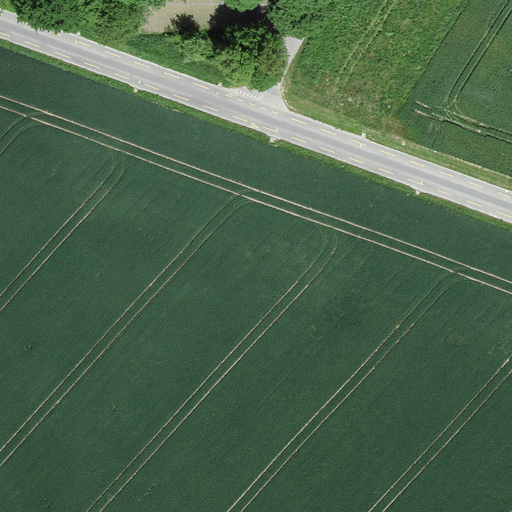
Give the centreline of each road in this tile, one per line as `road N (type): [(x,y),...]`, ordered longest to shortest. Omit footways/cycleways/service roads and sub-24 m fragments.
road 1 (tertiary): [(511,207),(252,112)]
road 2 (tertiary): [(252,112),(0,21)]
